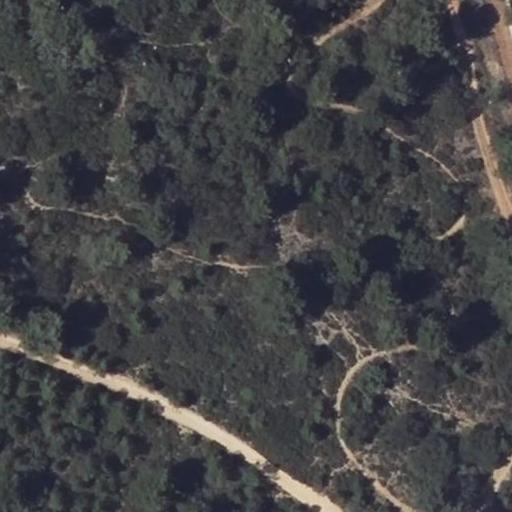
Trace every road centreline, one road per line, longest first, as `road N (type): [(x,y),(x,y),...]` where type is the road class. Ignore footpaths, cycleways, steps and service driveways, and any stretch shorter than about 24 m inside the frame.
road 1 (track): [(328,511),(104,378),(0,341)]
road 2 (track): [(443,0),(496,181),(511,209)]
